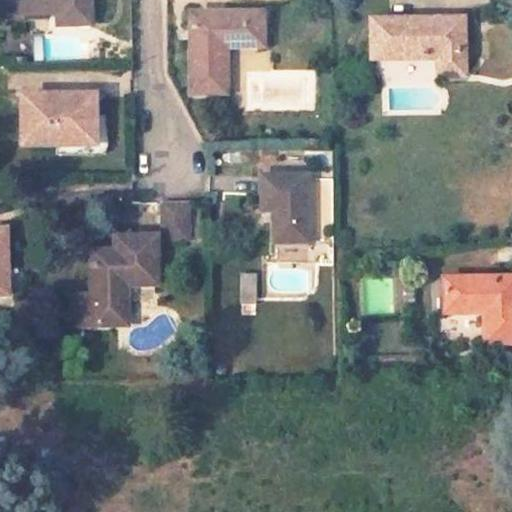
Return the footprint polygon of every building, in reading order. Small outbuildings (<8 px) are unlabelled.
[(101,44),(98,0),(0,0),(0,10),(0,14),(30,12),(31,33),(68,31),(69,45),(101,44)] [(262,45),(261,19),(190,23),(193,101),(224,100),(223,47),(262,45)] [(463,87),(460,28),(370,31),(370,69),(438,68),(439,87),(463,87)] [(91,120),(90,100),(22,102),(24,151),(95,149),(94,119),(91,120)] [(312,253),(310,187),(264,187),(265,221),(278,221),(278,253),(312,253)] [(194,251),(193,213),(166,213),(167,251),(194,251)] [(159,290),(157,243),(116,244),(116,258),(93,259),(94,304),(70,305),(71,332),(123,332),(121,291),(159,290)] [(241,274),(241,305),(259,306),(260,274),(241,274)] [(392,279),(363,279),(363,314),(392,314),(392,279)] [(511,306),(511,286),(445,288),(445,325),(431,325),(432,352),(511,350),(511,306)] [(445,325),(445,288),(431,288),(431,325),(445,325)]
